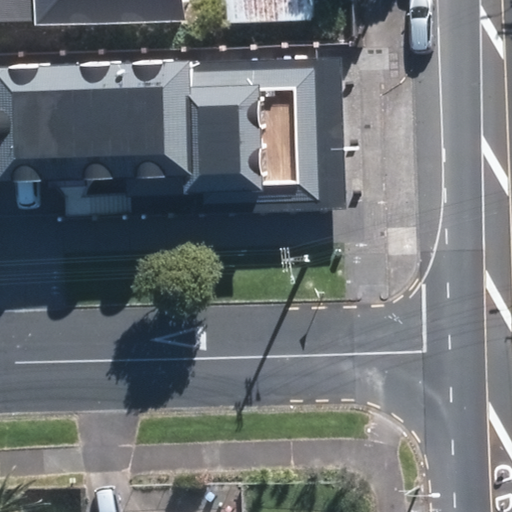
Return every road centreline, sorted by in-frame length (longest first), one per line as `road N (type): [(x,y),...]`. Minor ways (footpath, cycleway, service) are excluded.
road 1 (residential): [(0,365),(502,352)]
road 2 (primary): [(493,0),(502,352)]
road 3 (primary): [(502,352),(505,511)]
